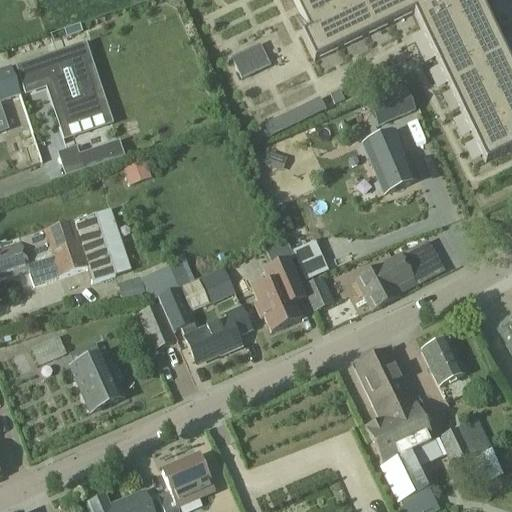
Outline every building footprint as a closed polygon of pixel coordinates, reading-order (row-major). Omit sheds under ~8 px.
[(292,0),(308,33),(301,36),(313,63),(413,15),(485,165),(511,151),(511,70),(478,0),(474,0),(471,2),(470,0),(292,0)] [(78,26),(64,31),(66,38),(81,33),(78,26)] [(85,45),(15,68),(23,90),(50,81),(66,129),(101,117),(85,69),(92,67),(85,45)] [(241,81),(250,77),(239,55),(230,59),(241,81)] [(0,102),(16,97),(18,97),(9,70),(0,73),(0,102)] [(404,90),(367,106),(372,116),(383,112),(388,123),(414,112),(404,90)] [(319,100),(263,127),(269,140),(325,113),(319,100)] [(361,146),(383,197),(414,184),(393,133),(361,146)] [(264,168),(276,172),(281,159),(269,154),(264,168)] [(80,161),(83,172),(99,167),(95,156),(80,161)] [(144,162),(123,169),(130,187),(150,179),(144,162)] [(71,224),(17,243),(0,248),(0,281),(27,272),(25,265),(50,256),(58,280),(87,271),(92,286),(114,278),(94,218),(72,225),(71,224)] [(416,280),(413,275),(403,256),(354,283),(371,314),(399,299),(395,292),(416,280)] [(299,322),(290,300),(302,294),(288,262),(263,274),(268,287),(252,294),(257,306),(254,308),(260,321),(263,320),(270,335),(299,322)] [(223,270),(198,281),(209,306),(234,295),(223,270)] [(139,280),(117,287),(124,308),(146,302),(139,280)] [(321,280),(301,289),(313,314),(333,305),(321,280)] [(179,332),(183,341),(195,367),(223,354),(224,355),(240,348),(236,339),(250,333),(240,309),(224,316),(226,321),(196,335),(175,292),(155,302),(171,336),(179,332)] [(158,309),(143,316),(158,351),(173,344),(158,309)] [(511,331),(501,337),(511,357),(511,331)] [(29,350),(36,368),(65,356),(58,338),(29,350)] [(468,388),(463,377),(445,341),(420,353),(438,389),(450,383),(455,394),(468,388)] [(388,353),(354,369),(379,423),(363,430),(381,467),(402,511),(438,511),(433,500),(416,466),(443,454),(437,440),(431,443),(426,432),(430,430),(420,409),(416,411),(388,353)] [(69,369),(90,415),(123,401),(102,355),(69,369)] [(437,440),(443,454),(452,473),(454,471),(465,496),(503,477),(491,452),(477,421),(437,440)] [(157,499),(162,511),(176,511),(177,511),(213,496),(206,479),(215,475),(208,460),(200,464),(197,459),(161,475),(169,494),(157,499)] [(150,511),(143,494),(108,509),(104,499),(88,506),(90,511),(150,511)]
